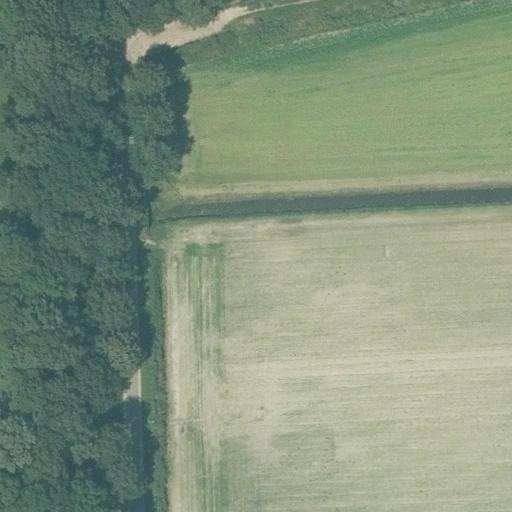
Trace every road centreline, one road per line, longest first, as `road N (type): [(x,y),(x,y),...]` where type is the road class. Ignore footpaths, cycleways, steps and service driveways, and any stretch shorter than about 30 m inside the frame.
road 1 (unclassified): [(135,511),(121,90),(107,44),(62,0)]
road 2 (track): [(278,0),(107,44)]
